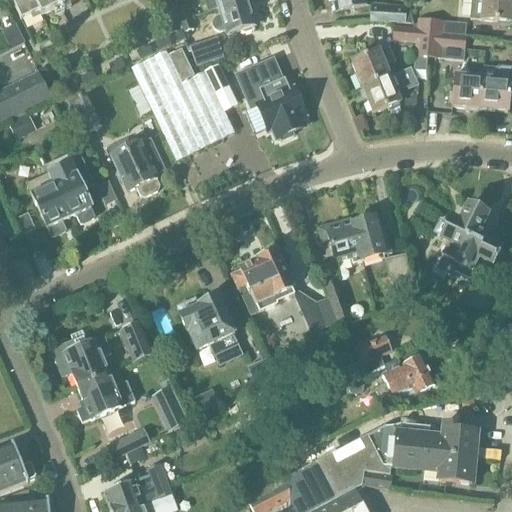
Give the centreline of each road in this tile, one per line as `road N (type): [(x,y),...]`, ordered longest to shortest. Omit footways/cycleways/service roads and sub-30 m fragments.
road 1 (residential): [(0,321),(209,215),(355,160)]
road 2 (residential): [(74,511),(0,323)]
road 3 (residential): [(355,160),(293,0)]
road 4 (residential): [(355,160),(422,151),(511,155)]
